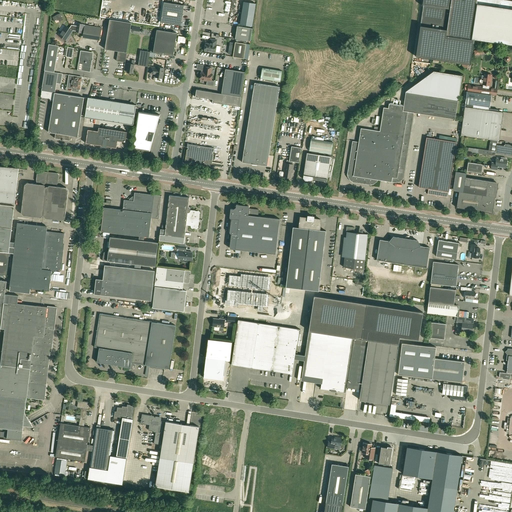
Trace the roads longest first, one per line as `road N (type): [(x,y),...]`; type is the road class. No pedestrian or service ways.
road 1 (unclassified): [(249,408),(472,437),(500,231)]
road 2 (unclassified): [(91,171),(70,375),(190,398)]
road 3 (secondary): [(500,231),(216,185)]
road 4 (unclassified): [(190,398),(216,185)]
road 5 (unknown): [(237,406),(248,373),(294,385),(306,302)]
